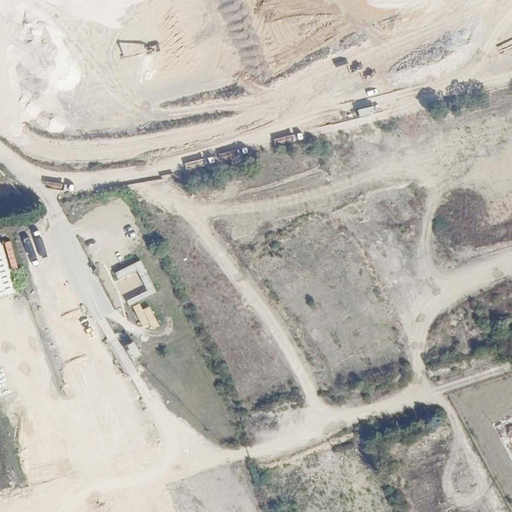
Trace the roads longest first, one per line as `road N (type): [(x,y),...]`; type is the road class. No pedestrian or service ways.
road 1 (track): [(511,266),(440,295),(423,317),(420,344),(505,511)]
road 2 (unclassified): [(113,180),(52,177),(0,148)]
